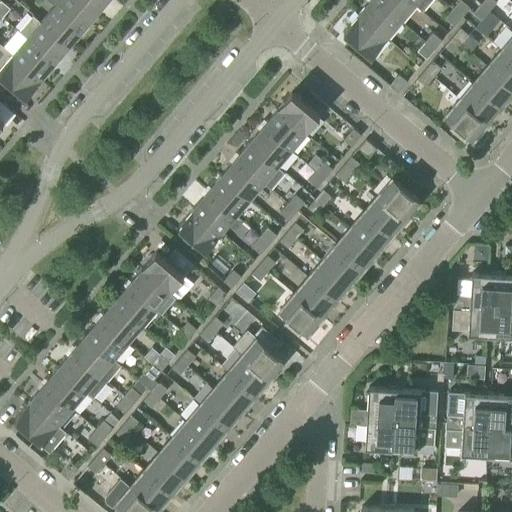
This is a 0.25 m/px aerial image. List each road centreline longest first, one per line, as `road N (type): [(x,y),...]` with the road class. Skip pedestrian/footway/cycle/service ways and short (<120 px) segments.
road 1 (unclassified): [(22,250),(147,184),(278,25)]
road 2 (unclassified): [(184,0),(87,116),(22,250)]
road 3 (residential): [(483,201),(278,25)]
road 4 (residential): [(332,375),(483,201)]
road 5 (residential): [(215,511),(332,375)]
road 6 (residential): [(322,511),(332,375)]
